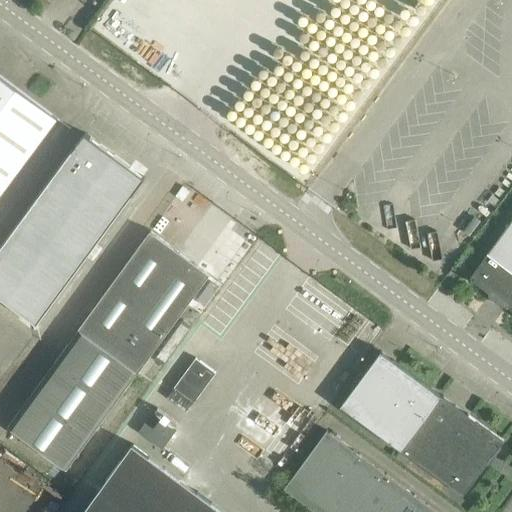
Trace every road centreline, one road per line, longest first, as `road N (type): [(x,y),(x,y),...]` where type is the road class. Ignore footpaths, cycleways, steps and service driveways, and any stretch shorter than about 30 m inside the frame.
road 1 (unclassified): [(511,380),(0,3)]
road 2 (unknown): [(278,511),(234,467),(227,443),(250,318)]
